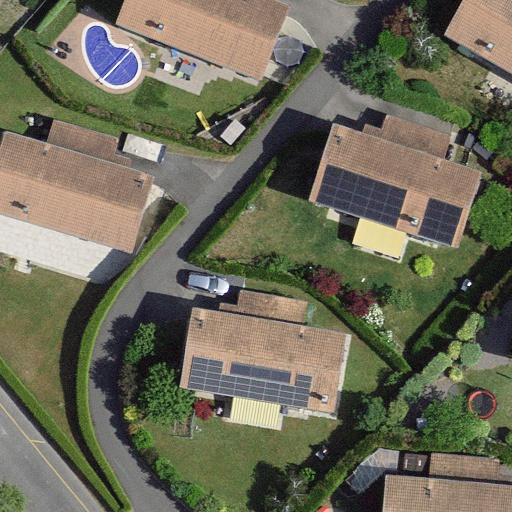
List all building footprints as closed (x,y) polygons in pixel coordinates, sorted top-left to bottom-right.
[(286,10),(260,0),(129,0),(120,26),(259,79),(286,10)] [(511,0),(467,0),(446,38),(511,76),(511,0)] [(477,177),(334,132),(311,202),(454,247),(477,177)] [(151,182),(7,138),(0,161),(0,213),(129,252),(151,182)] [(342,338),(195,315),(184,391),(330,414),(342,338)] [(511,511),(511,491),(386,483),(383,511),(511,511)]
